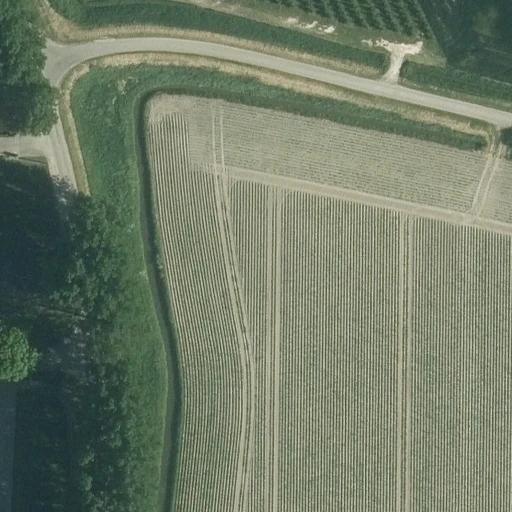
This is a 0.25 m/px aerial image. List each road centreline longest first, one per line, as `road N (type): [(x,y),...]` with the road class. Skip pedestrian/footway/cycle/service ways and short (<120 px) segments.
road 1 (unclassified): [(47,61),(183,44),(511,119)]
road 2 (unclassified): [(99,511),(98,362),(47,61)]
